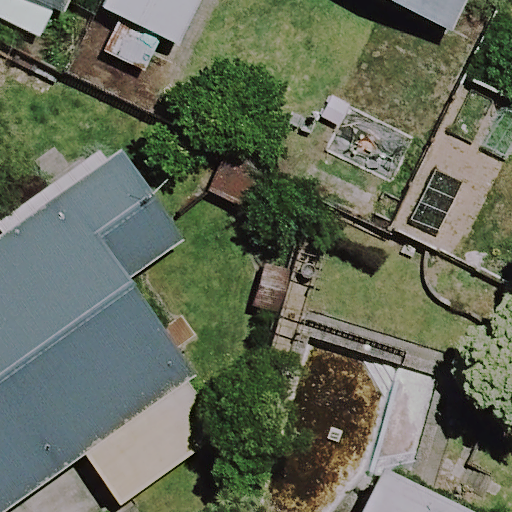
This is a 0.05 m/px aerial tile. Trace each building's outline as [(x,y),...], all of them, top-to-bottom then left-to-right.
[(60,0),(0,0),(0,27),(38,46),(60,0)] [(193,0),(97,0),(91,14),(167,52),(193,0)] [(456,0),(363,0),(439,37),(456,0)] [(0,210),(0,511),(4,511),(75,464),(108,511),(110,511),(217,439),(113,288),(169,250),(110,164),(97,145),(0,210)] [(445,511),(370,475),(351,511),(445,511)]
